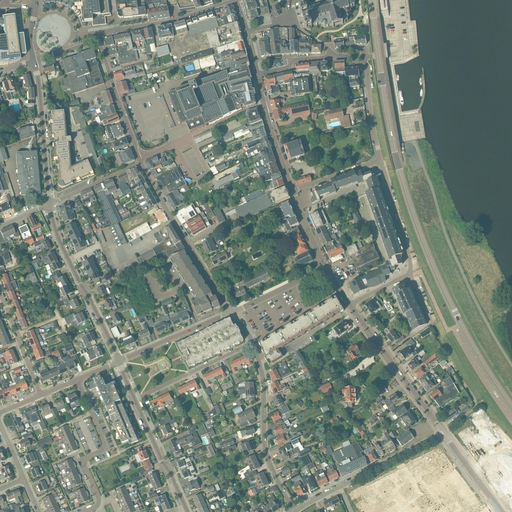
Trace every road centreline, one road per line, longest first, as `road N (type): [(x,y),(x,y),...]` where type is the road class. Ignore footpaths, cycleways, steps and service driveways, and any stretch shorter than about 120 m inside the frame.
road 1 (secondary): [(372,0),(407,195),(443,288),(511,405)]
road 2 (residential): [(232,311),(140,161)]
road 3 (residential): [(293,511),(269,463),(252,343)]
road 4 (tertiary): [(118,361),(49,205)]
road 5 (residential): [(443,433),(293,511)]
road 6 (residential): [(443,433),(349,304)]
road 7 (residential): [(97,38),(237,0)]
road 8 (tertiary): [(49,205),(34,61)]
road 9 (residential): [(98,499),(84,461),(104,447),(77,379)]
road 10 (residential): [(140,161),(264,104)]
road 11 (residential): [(134,399),(252,343)]
road 12 (residential): [(140,161),(97,38)]
road 13 (residential): [(118,361),(232,311)]
road 14 (tertiary): [(187,511),(134,399)]
